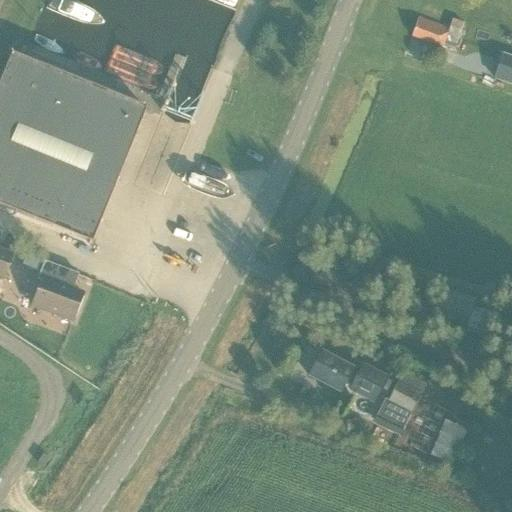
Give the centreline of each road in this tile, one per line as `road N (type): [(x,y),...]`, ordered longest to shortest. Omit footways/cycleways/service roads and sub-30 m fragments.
road 1 (tertiary): [(350,0),(210,309),(87,511)]
road 2 (unknown): [(140,270),(111,270),(0,224)]
